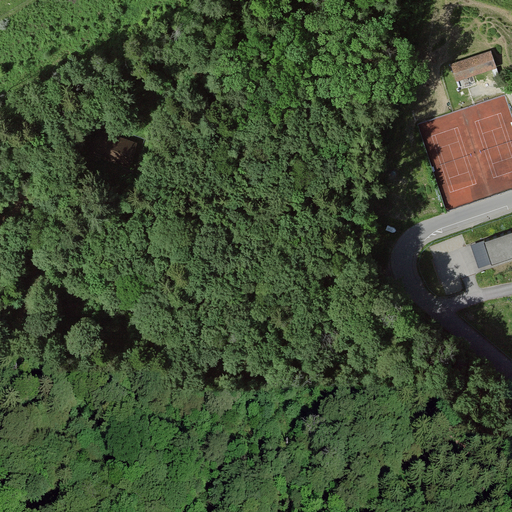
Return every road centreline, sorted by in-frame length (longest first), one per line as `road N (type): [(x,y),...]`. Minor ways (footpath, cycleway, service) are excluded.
road 1 (unclassified): [(511,197),(439,220),(404,250),(403,268),(435,311),(511,381)]
road 2 (track): [(89,117),(0,377)]
road 3 (track): [(89,117),(109,78),(142,69),(179,43),(318,0)]
